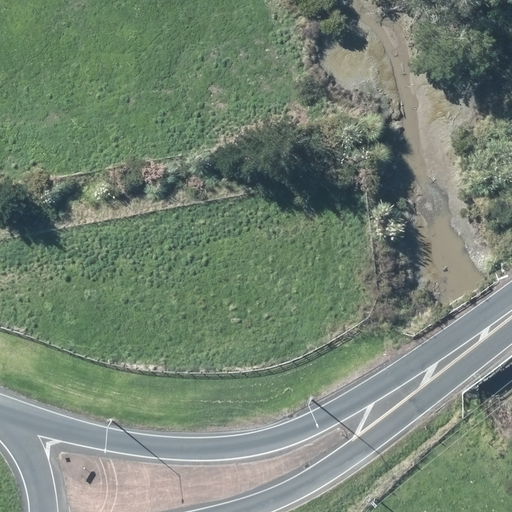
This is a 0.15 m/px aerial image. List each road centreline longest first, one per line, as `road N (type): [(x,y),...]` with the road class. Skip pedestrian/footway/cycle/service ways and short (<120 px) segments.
road 1 (secondary): [(8,424),(166,445),(241,445),(400,396)]
road 2 (secondary): [(400,396),(348,454),(311,481),(235,511)]
road 3 (secondary): [(511,315),(400,396)]
